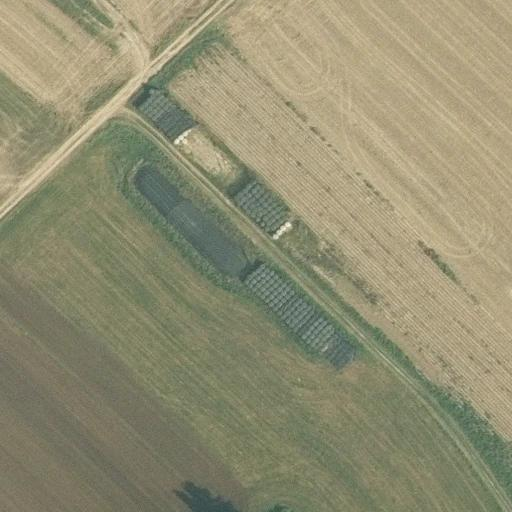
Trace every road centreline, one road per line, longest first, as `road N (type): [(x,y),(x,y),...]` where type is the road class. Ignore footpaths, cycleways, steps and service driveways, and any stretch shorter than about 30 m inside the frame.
road 1 (track): [(511,511),(444,415),(121,102),(0,214)]
road 2 (track): [(121,102),(230,0)]
